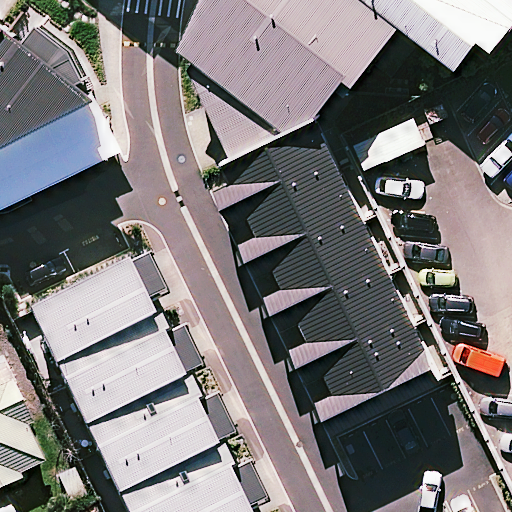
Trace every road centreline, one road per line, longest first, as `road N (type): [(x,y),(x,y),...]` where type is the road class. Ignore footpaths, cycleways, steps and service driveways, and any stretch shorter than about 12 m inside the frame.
road 1 (residential): [(332,511),(184,201)]
road 2 (residential): [(184,201),(144,73),(150,0)]
road 3 (residential): [(184,201),(0,241)]
